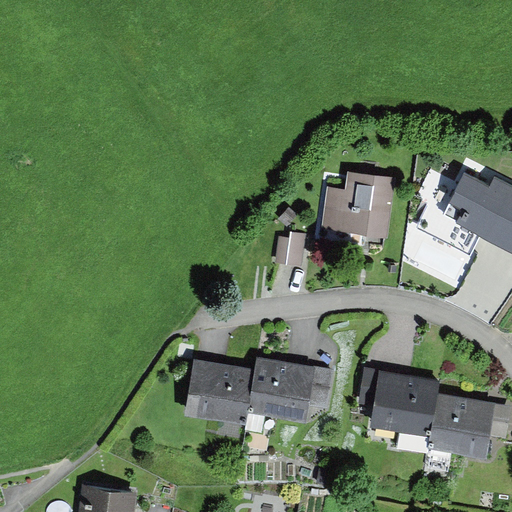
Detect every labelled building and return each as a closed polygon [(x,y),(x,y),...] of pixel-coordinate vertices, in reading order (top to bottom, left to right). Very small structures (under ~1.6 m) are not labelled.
[(490,179),(462,166),(449,195),(463,201),(455,219),(511,244),(511,178),(494,171),(490,179)] [(346,184),(328,182),(323,224),(386,232),(394,173),(348,168),(346,184)] [(289,236),(279,234),(276,259),(302,262),(306,231),(290,229),(289,236)] [(255,365),(247,408),(306,419),(309,402),(315,364),(316,362),(257,352),(255,365)] [(255,365),(194,354),(184,409),(246,420),(247,408),(255,365)] [(437,388),(440,376),(364,363),(358,399),(373,402),(370,421),(400,427),(397,443),(427,448),(429,444),(437,388)] [(334,366),(315,364),(309,402),(328,405),(334,366)] [(496,398),(437,388),(429,444),(485,453),(489,432),(507,435),(511,403),(495,400),(496,398)] [(133,511),(137,488),(83,480),(78,511),(133,511)]
